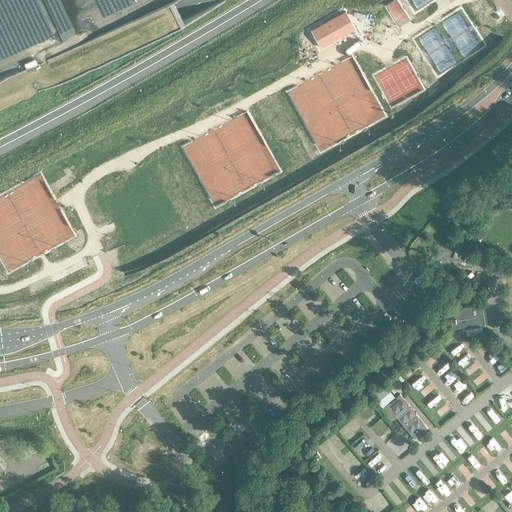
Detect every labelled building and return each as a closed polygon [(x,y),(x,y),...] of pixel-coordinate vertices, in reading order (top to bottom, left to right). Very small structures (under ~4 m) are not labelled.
[(174,0),(171,0),(169,1),(180,23),(185,21),(174,0)] [(346,11),(311,30),(315,37),(321,47),(355,28),(353,25),(346,11)] [(200,223),(160,157),(95,193),(115,226),(135,258),(200,223)] [(468,220),(466,223),(474,232),(476,229),(468,220)] [(473,288),(470,289),(472,296),(474,295),(479,294),(477,287),(473,288)] [(483,308),(482,304),(468,306),(463,307),(451,318),(451,320),(452,326),(453,331),(466,328),(482,326),(486,325),(483,308)] [(482,326),(466,328),(467,336),(483,333),(482,326)] [(398,373),(396,376),(401,382),(404,380),(398,373)] [(397,381),(390,387),(394,393),(402,386),(397,381)] [(384,385),(373,395),(383,407),(394,397),(384,385)] [(428,427),(400,393),(387,404),(397,417),(412,434),(415,438),(428,427)]
